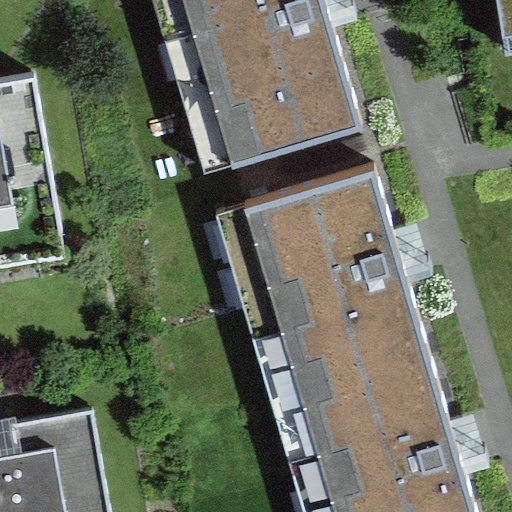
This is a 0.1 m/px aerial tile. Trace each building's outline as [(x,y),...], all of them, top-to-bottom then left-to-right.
[(321,0),(160,0),(215,177),(362,132),(321,0)] [(34,82),(0,88),(0,271),(66,260),(34,82)] [(228,221),(282,393),(423,350),(369,178),(228,221)] [(473,511),(423,350),(282,393),(319,511),(473,511)] [(103,511),(87,421),(0,436),(0,511),(103,511)]
